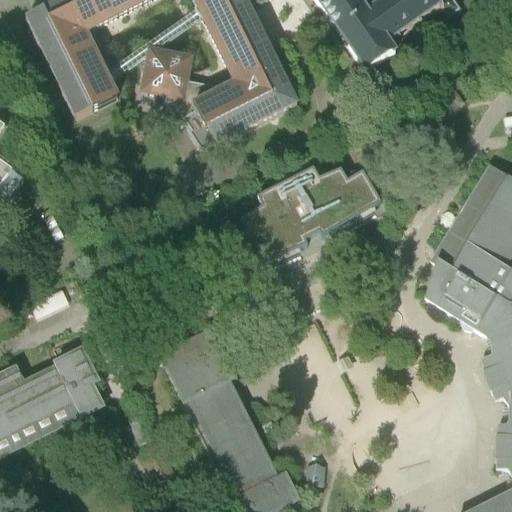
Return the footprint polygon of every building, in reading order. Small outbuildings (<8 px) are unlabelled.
[(75,0),(27,24),(75,121),(116,101),(85,38),(162,0),(191,0),(235,89),(225,94),(194,109),(213,146),(216,152),(299,111),(249,9),(244,0),(75,0)] [(244,0),(249,9),(262,10),(277,0),(244,0)] [(307,0),(364,82),(396,60),(387,47),(439,11),(431,0),(392,0),(366,18),(353,0),(307,0)] [(431,0),(439,11),(448,23),(458,14),(449,1),(448,0),(431,0)] [(192,59),(149,52),(141,95),(167,100),(184,103),(187,87),(192,59)] [(194,109),(225,94),(187,87),(184,103),(167,100),(165,108),(178,128),(184,124),(201,155),(213,146),(194,109)] [(0,196),(15,176),(0,165),(0,148),(10,135),(0,128),(0,196)] [(241,229),(224,237),(244,275),(318,243),(381,206),(362,172),(349,180),(341,168),(319,178),(314,167),(253,197),(258,208),(237,219),(241,229)] [(511,183),(490,170),(431,265),(436,268),(434,273),(425,302),(460,324),(459,326),(464,332),(471,334),(472,332),(485,340),(489,338),(492,343),(495,348),(491,350),(491,359),(480,363),(494,405),(503,402),(510,410),(511,410),(511,416),(511,418),(511,421),(511,422),(506,429),(497,429),(497,445),(498,446),(497,456),(496,457),(496,473),(507,473),(511,479),(511,494),(477,511),(511,511),(511,274),(505,270),(511,259),(511,183)] [(183,351),(161,362),(184,406),(189,403),(239,503),(231,507),(233,511),(279,511),(295,504),(284,481),(276,485),(262,458),(226,385),(232,382),(210,338),(183,351)] [(96,385),(80,356),(56,368),(59,372),(23,390),(16,374),(0,381),(0,443),(67,410),(76,405),(83,419),(84,420),(101,411),(90,389),(96,385)] [(0,460),(83,419),(76,405),(67,410),(0,443),(0,460)]
